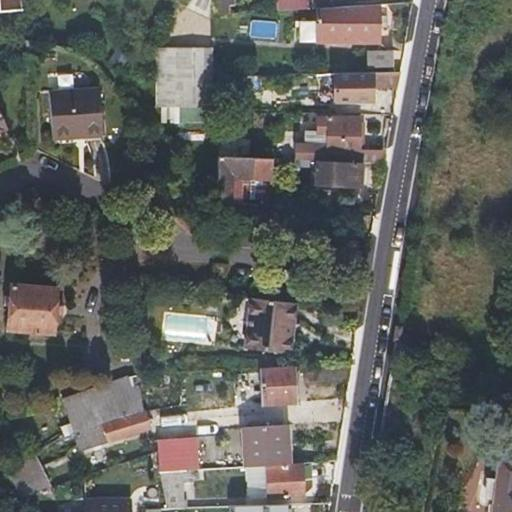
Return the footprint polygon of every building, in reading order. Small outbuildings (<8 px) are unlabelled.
[(317,5),(317,22),(318,38),(378,39),(378,28),(378,16),(378,2),(317,5)] [(386,16),(378,16),(378,28),(386,27),(386,16)] [(249,38),(277,38),(277,21),(249,20),(249,38)] [(209,103),(210,75),(210,48),(154,46),(153,101),(209,103)] [(391,65),(390,51),(368,51),(369,65),(391,65)] [(261,87),(261,71),(218,71),(218,87),(261,87)] [(334,71),(334,86),(335,101),(367,101),(366,71),(334,71)] [(396,80),(397,71),(373,71),(373,80),(396,80)] [(81,136),(89,135),(96,134),(91,87),(45,92),(49,136),(81,134),(81,136)] [(356,161),(356,149),(357,116),(316,115),(316,130),(326,130),(325,141),(298,140),(297,157),(315,158),(356,161)] [(383,151),(356,149),(356,161),(357,162),(381,164),(383,151)] [(236,183),(232,182),(229,182),(230,170),(246,171),(245,178),(257,179),(257,170),(261,170),(261,184),(268,185),(269,166),(270,154),(216,150),(214,194),(228,196),(229,191),(235,191),(236,183)] [(294,168),(295,156),(270,154),(269,166),(282,167),(294,168)] [(357,162),(356,161),(315,158),(314,181),(356,184),(357,162)] [(252,199),(228,196),(214,194),(213,210),(260,216),(252,199)] [(3,327),(25,329),(47,330),(47,313),(48,301),(49,285),(6,283),(5,298),(4,311),(3,327)] [(245,295),(242,321),(239,347),(284,352),(290,301),(245,295)] [(56,301),(48,301),(47,313),(55,314),(56,301)] [(300,380),(345,376),(347,362),(299,364),(300,380)] [(252,369),(253,382),(255,395),(248,396),(248,401),(255,401),(256,404),(289,401),(285,366),(252,369)] [(140,406),(136,389),(132,372),(59,397),(71,431),(140,406)] [(141,397),(153,394),(166,391),(163,375),(135,375),(141,397)] [(69,435),(72,444),(75,453),(143,428),(136,411),(69,435)] [(281,420),(269,421),(270,434),(282,433),(281,420)] [(254,464),(260,464),(284,463),(282,433),(270,434),(269,421),(234,424),(235,446),(236,461),(236,465),(254,464)] [(186,464),(236,461),(235,446),(211,447),(185,449),(184,434),(152,436),(152,469),(176,468),(187,467),(186,464)] [(5,467),(10,479),(15,491),(44,483),(28,453),(5,467)] [(511,511),(511,457),(496,456),(491,490),(487,511),(511,511)] [(261,467),(260,464),(254,464),(254,472),(260,472),(262,496),(297,495),(296,477),(317,476),(316,466),(296,467),(295,465),(261,467)] [(159,507),(169,507),(179,507),(176,468),(152,469),(159,507)] [(80,497),(79,511),(126,511),(127,497),(80,497)]
